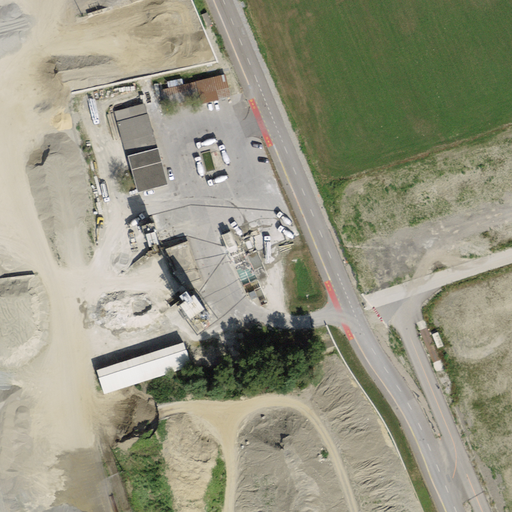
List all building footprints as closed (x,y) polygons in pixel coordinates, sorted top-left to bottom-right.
[(228,75),(163,89),(168,109),(232,94),(228,75)] [(511,145),(344,190),(356,235),(511,193),(511,145)] [(128,157),(138,193),(167,185),(157,149),(128,157)] [(342,202),(331,207),(337,221),(344,219),(341,212),(346,210),(342,202)] [(200,290),(184,302),(196,318),(212,306),(200,290)] [(186,345),(98,370),(105,395),(193,370),(186,345)]
